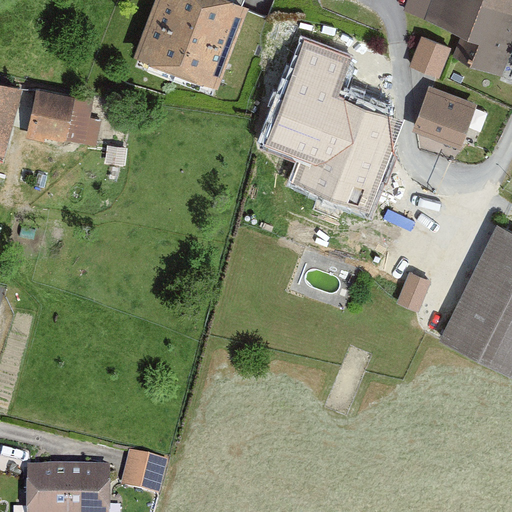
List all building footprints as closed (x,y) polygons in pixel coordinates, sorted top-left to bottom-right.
[(249,0),(248,0),(154,0),(135,52),(219,83),(249,0)] [(511,0),(406,0),(404,8),(462,31),(453,53),(503,72),(511,47),(511,0)] [(413,65),(444,72),(452,40),(421,33),(413,65)] [(352,56),(302,38),(266,138),(301,151),(291,178),(369,206),(401,116),(338,94),(352,56)] [(23,85),(0,79),(0,151),(4,153),(23,85)] [(479,101),(429,84),(414,127),(463,144),(479,101)] [(106,103),(38,85),(25,134),(64,144),(67,131),(97,138),(106,103)] [(511,226),(495,218),(438,332),(511,368),(511,226)] [(427,236),(399,225),(388,252),(416,263),(427,236)] [(412,267),(398,298),(420,307),(434,276),(412,267)] [(168,459),(129,451),(121,485),(160,493),(168,459)] [(109,511),(110,465),(28,465),(27,511),(109,511)]
